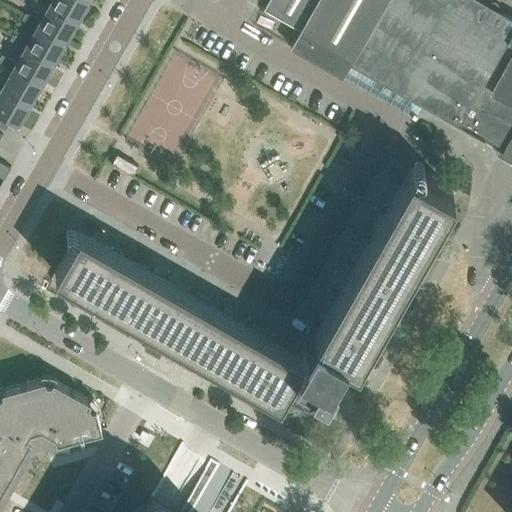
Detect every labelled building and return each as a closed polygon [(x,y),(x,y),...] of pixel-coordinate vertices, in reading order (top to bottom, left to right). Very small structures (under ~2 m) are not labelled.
[(37,0),(47,6),(40,19),(38,23),(66,39),(78,18),(49,2),(50,0),(37,0)] [(50,0),(49,2),(78,18),(88,0),(50,0)] [(349,62),(503,150),(511,133),(511,17),(482,0),(268,0),(263,8),(299,29),(289,46),(341,76),(349,62)] [(35,27),(28,40),(26,44),(54,60),(66,39),(38,23),(40,19),(26,13),(22,19),(35,27)] [(23,48),(16,61),(14,64),(42,81),(54,60),(26,44),(28,40),(14,33),(10,40),(23,48)] [(0,61),(12,68),(4,82),(2,85),(30,102),(42,81),(14,64),(16,61),(2,54),(0,57),(0,61)] [(2,85),(4,82),(0,79),(0,112),(11,119),(18,123),(30,102),(2,85)] [(11,119),(0,112),(0,126),(5,129),(11,119)] [(117,154),(112,162),(133,174),(138,166),(117,154)] [(77,233),(55,272),(203,356),(208,360),(268,394),(279,400),(290,382),(303,389),(301,392),(300,393),(330,410),(331,409),(326,406),(324,405),(335,386),(337,387),(342,378),(333,373),(344,354),(356,361),(396,291),(399,286),(452,192),(441,186),(437,184),(415,171),(410,168),(400,186),(395,183),(383,205),(388,207),(384,214),(379,211),(367,232),(372,235),(368,242),(363,239),(351,260),(356,263),(353,270),(347,267),(335,288),(340,291),(336,298),(331,295),(319,316),(324,319),(315,335),(315,334),(305,352),(281,339),(278,344),(271,340),(274,335),(264,329),(253,323),(250,328),(244,324),(247,319),(226,307),(223,312),(216,308),(219,303),(198,291),(195,296),(188,292),(191,287),(170,275),(167,280),(150,270),(122,255),(94,238),(79,230),(77,233)] [(0,511),(0,492),(31,438),(26,436),(30,430),(41,427),(54,435),(56,441),(67,438),(101,429),(95,407),(91,408),(88,403),(90,400),(53,378),(50,382),(45,381),(44,377),(2,389),(3,393),(0,395),(0,511)] [(125,490),(111,511),(181,511),(180,511),(178,511),(165,511),(149,502),(153,495),(151,494),(146,502),(125,490)]
